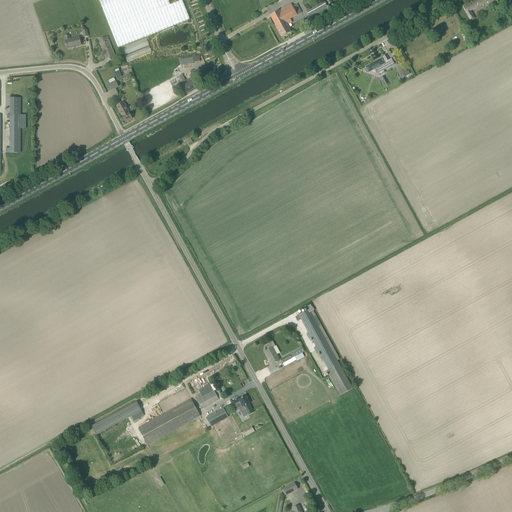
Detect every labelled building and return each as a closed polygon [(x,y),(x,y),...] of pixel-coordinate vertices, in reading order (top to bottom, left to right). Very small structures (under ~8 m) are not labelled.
[(167,0),(99,0),(119,48),(190,20),(182,0),(170,5),(170,4),(167,0)] [(305,8),(306,10),(307,13),(310,17),(327,7),(325,3),(324,0),(309,8),(308,7),(305,8)] [(473,0),(462,6),(469,18),(473,16),(471,11),(491,0),(490,0),(473,0)] [(291,4),(270,15),(282,37),(291,32),(285,22),(297,15),(301,13),(297,4),(293,7),(291,4)] [(81,45),(79,36),(70,38),(69,34),(64,35),(65,39),(64,39),(67,49),(74,47),(81,45)] [(105,59),(114,55),(107,37),(98,40),(105,59)] [(122,49),(127,61),(151,52),(149,45),(147,40),(122,49)] [(368,66),(366,67),(369,71),(376,68),(378,72),(383,70),(383,71),(395,65),(391,59),(388,61),(385,55),(377,59),(378,60),(375,62),(369,65),(368,66)] [(409,74),(407,71),(406,72),(405,69),(398,72),(401,78),(409,74)] [(187,73),(190,79),(196,76),(193,70),(187,73)] [(183,86),(183,85),(183,86),(187,94),(196,89),(192,81),(187,83),(182,75),(178,77),(183,86)] [(117,94),(114,88),(118,87),(115,81),(105,86),(108,92),(111,90),(113,96),(117,94)] [(132,119),(123,102),(117,106),(122,115),(122,116),(125,122),(132,119)] [(10,153),(20,153),(20,127),(25,127),(25,115),(20,115),(10,115),(10,120),(10,153)] [(340,396),(345,393),(352,389),(339,364),(341,363),(310,303),(306,305),(309,310),(295,317),(297,321),(301,319),(309,333),(307,334),(309,339),(311,338),(316,346),(314,348),(317,352),(319,351),(328,370),(327,371),(340,396)] [(273,341),(266,345),(268,350),(265,351),(272,364),(280,360),(273,348),(275,346),(273,341)] [(281,359),(283,363),(292,359),(290,355),(281,359)] [(214,391),(210,393),(207,395),(206,393),(202,395),(201,394),(195,397),(201,409),(219,400),(214,391)] [(238,398),(234,401),(233,401),(235,404),(236,404),(239,409),(243,416),(244,417),(248,415),(253,412),(252,411),(249,404),(250,404),(245,396),(239,400),(238,398)] [(138,428),(147,445),(200,416),(191,399),(138,428)] [(92,426),(96,435),(142,411),(137,402),(92,426)] [(223,408),(206,417),(211,427),(229,418),(223,408)] [(297,489),(294,483),(284,489),(287,495),(297,489)]
